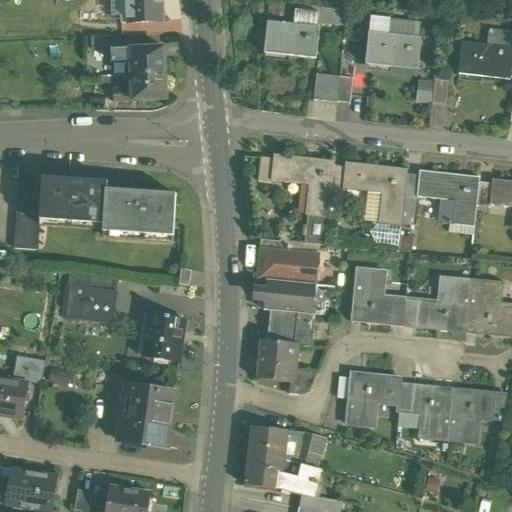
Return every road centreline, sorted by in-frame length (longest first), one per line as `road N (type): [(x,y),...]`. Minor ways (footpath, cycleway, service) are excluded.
road 1 (residential): [(230,390),(317,411),(347,345),(504,359)]
road 2 (residential): [(220,135),(272,126),(511,153)]
road 3 (tertiary): [(230,390),(234,245),(220,135)]
road 4 (residential): [(220,483),(0,447)]
road 5 (residential): [(0,140),(160,144),(220,135)]
road 6 (tertiary): [(220,135),(201,0)]
